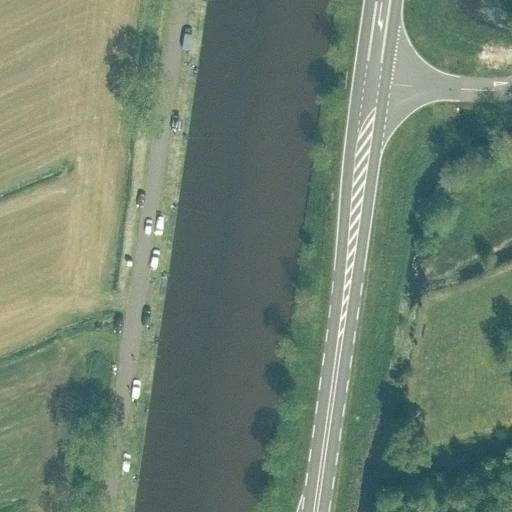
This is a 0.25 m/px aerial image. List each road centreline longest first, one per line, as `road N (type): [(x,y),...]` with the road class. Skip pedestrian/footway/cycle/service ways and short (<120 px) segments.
road 1 (unclassified): [(104,511),(180,0)]
road 2 (primary): [(314,511),(372,80)]
road 3 (unclassified): [(372,80),(511,87)]
